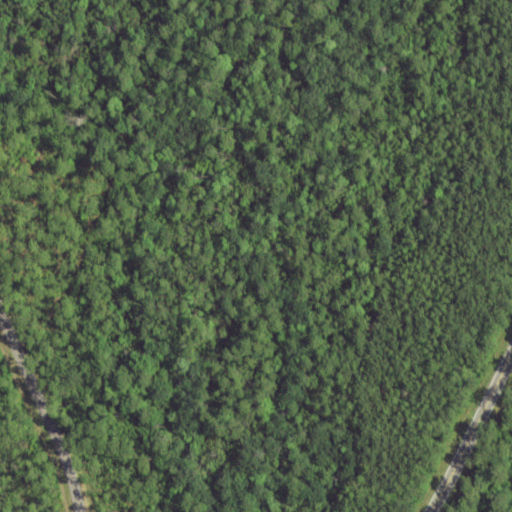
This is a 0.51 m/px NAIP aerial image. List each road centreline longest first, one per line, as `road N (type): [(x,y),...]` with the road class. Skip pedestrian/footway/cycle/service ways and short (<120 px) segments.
road 1 (residential): [(81,511),(59,442),(0,313)]
road 2 (secondary): [(434,511),(511,358)]
